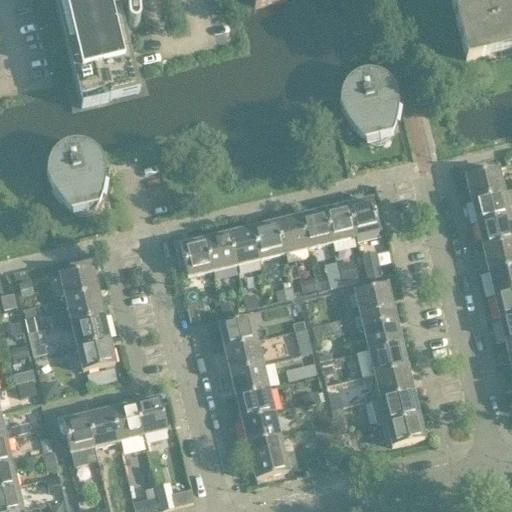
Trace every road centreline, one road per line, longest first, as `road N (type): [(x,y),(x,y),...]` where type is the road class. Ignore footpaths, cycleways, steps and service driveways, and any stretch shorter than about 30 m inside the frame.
road 1 (residential): [(493,467),(424,169)]
road 2 (residential): [(217,511),(149,235)]
road 3 (residential): [(308,511),(493,467)]
